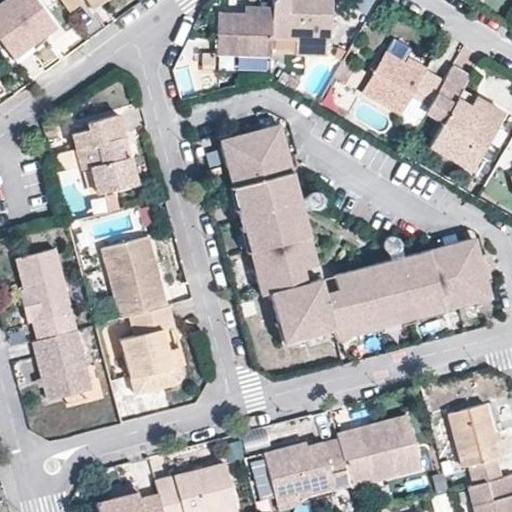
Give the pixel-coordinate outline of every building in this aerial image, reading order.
[(0,44),(7,54),(23,42),(28,48),(54,29),(33,0),(8,0),(0,6),(0,44)] [(59,0),(69,13),(85,2),(90,9),(102,0),(59,0)] [(272,0),(272,10),(272,18),(271,40),(332,42),(333,0),(272,0)] [(245,8),(244,17),(272,18),(272,10),(245,8)] [(215,58),(270,60),(271,40),(272,18),(244,17),(217,15),(215,58)] [(23,42),(7,54),(15,65),(32,53),(28,48),(23,42)] [(425,111),(443,80),(427,70),(425,75),(407,65),(384,53),(360,94),(400,116),(409,102),(425,111)] [(214,75),(215,58),(200,57),(199,74),(214,75)] [(411,60),(407,65),(425,75),(427,70),(411,60)] [(357,69),(343,62),(333,80),(346,87),(357,69)] [(467,79),(450,68),(443,80),(425,111),(424,114),(440,124),(427,146),(469,171),(502,115),(488,106),(483,115),(456,99),(461,91),(467,79)] [(281,76),(278,82),(294,92),(297,84),(281,76)] [(488,106),(461,91),(456,99),(483,115),(488,106)] [(397,124),(412,133),(424,114),(425,111),(409,102),(400,116),(397,124)] [(115,140),(122,138),(115,114),(85,121),(87,129),(70,133),(80,171),(89,168),(97,194),(134,185),(127,156),(120,158),(115,140)] [(294,271),(300,269),(315,265),(300,207),(297,199),(278,128),(273,125),(257,129),(258,132),(237,137),(237,134),(220,139),(218,142),(231,188),(236,186),(242,206),(236,207),(242,232),(248,230),(258,268),(252,270),(259,295),(268,293),(276,323),(276,325),(294,338),(301,336),(332,329),(334,340),(359,333),(358,327),(375,323),(395,318),(396,323),(421,317),(419,311),(440,306),(442,311),(485,301),(488,295),(484,278),(481,280),(475,257),(477,256),(474,242),(468,239),(397,258),(389,260),(331,276),(335,290),(337,297),(324,300),(322,294),(318,279),(304,283),(297,284),(294,271)] [(258,132),(257,129),(256,125),(235,130),(237,134),(237,137),(258,132)] [(127,156),(122,138),(115,140),(120,158),(127,156)] [(73,150),(55,152),(57,168),(75,166),(73,150)] [(236,186),(231,188),(227,188),(232,207),(236,207),(242,206),(236,186)] [(297,199),(300,207),(304,205),(305,208),(306,209),(308,210),(311,211),(314,210),(316,209),(318,206),(319,204),(319,203),(320,200),(318,197),(317,195),(315,193),(312,193),(309,193),(307,193),(306,194),(305,196),(304,197),(297,199)] [(239,233),(245,252),(250,270),(252,270),(258,268),(248,230),(242,232),(239,233)] [(388,253),(389,260),(397,258),(396,250),(398,248),(398,246),(397,243),(396,241),(395,240),(394,238),(392,237),(389,236),(386,237),(384,237),(383,240),(381,242),(381,244),(382,247),(383,250),(385,252),(388,253)] [(102,250),(120,319),(131,316),(166,307),(147,238),(102,250)] [(37,341),(74,331),(54,251),(16,261),(24,289),(26,301),(22,302),(27,324),(33,323),(37,341)] [(483,254),(477,256),(475,257),(481,280),(484,278),(488,277),(483,254)] [(304,283),(300,269),(294,271),(297,284),(304,283)] [(335,290),(322,294),(324,300),(337,297),(335,290)] [(166,307),(131,316),(136,337),(120,341),(135,398),(183,386),(174,351),(165,354),(158,331),(168,329),(173,327),(168,306),(166,307)] [(443,314),(442,311),(440,306),(419,311),(421,317),(422,320),(443,314)] [(396,326),(396,323),(395,318),(375,323),(377,331),(396,326)] [(37,341),(33,323),(27,324),(27,322),(2,328),(8,349),(33,342),(37,341)] [(302,340),(301,336),(294,338),(276,325),(276,323),(273,324),(280,346),(302,340)] [(359,336),(377,331),(375,323),(358,327),(359,333),(359,336)] [(165,354),(174,351),(168,329),(158,331),(165,354)] [(37,341),(33,342),(48,403),(90,391),(74,331),(37,341)] [(470,464),(475,484),(500,477),(496,460),(499,459),(485,406),(449,415),(462,467),(470,464)] [(404,416),(371,424),(373,433),(406,424),(404,416)] [(371,424),(335,434),(337,441),(348,483),(382,474),(383,479),(419,470),(406,424),(373,433),(371,424)] [(348,483),(337,441),(306,449),(304,444),(261,455),(273,499),(304,491),(307,498),(349,486),(348,483)] [(224,466),(154,483),(157,494),(161,511),(232,511),(236,511),(224,466)] [(349,486),(349,488),(383,479),(382,474),(348,483),(349,486)] [(475,484),(467,486),(473,511),(511,511),(511,474),(500,477),(475,484)] [(161,511),(157,494),(137,499),(134,486),(114,491),(115,496),(90,503),(92,511),(161,511)] [(304,491),(273,499),(275,506),(307,498),(304,491)]
